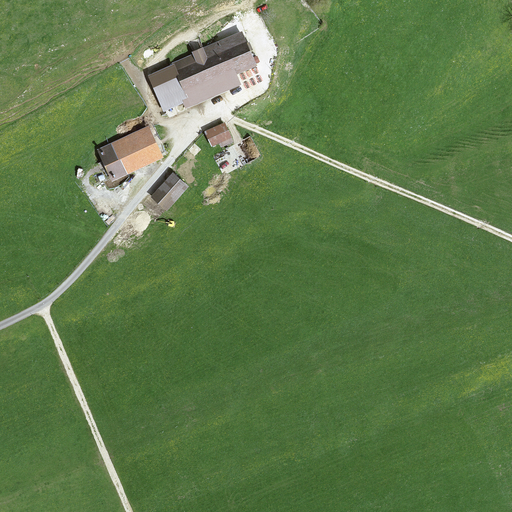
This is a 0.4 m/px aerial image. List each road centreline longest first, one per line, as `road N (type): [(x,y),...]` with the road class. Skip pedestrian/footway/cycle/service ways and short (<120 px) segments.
road 1 (track): [(220,117),(511,241)]
road 2 (track): [(41,305),(130,511)]
road 3 (track): [(220,117),(264,85),(256,0)]
